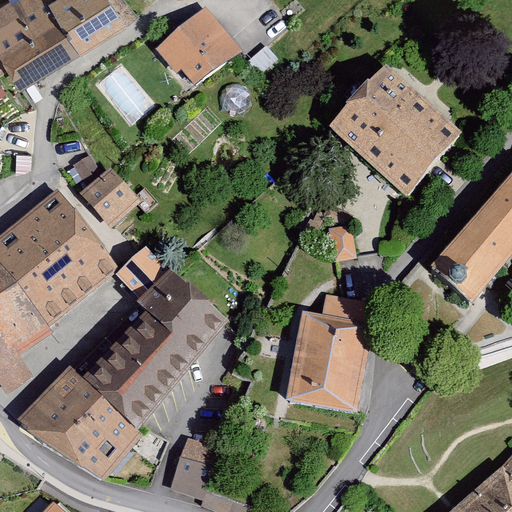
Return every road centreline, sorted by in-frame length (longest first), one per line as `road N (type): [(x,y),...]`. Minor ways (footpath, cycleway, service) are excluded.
road 1 (residential): [(511,142),(396,271),(387,308),(386,407),(310,511)]
road 2 (residential): [(173,11),(34,96),(37,176),(0,207)]
road 3 (residential): [(150,511),(70,485),(0,443)]
